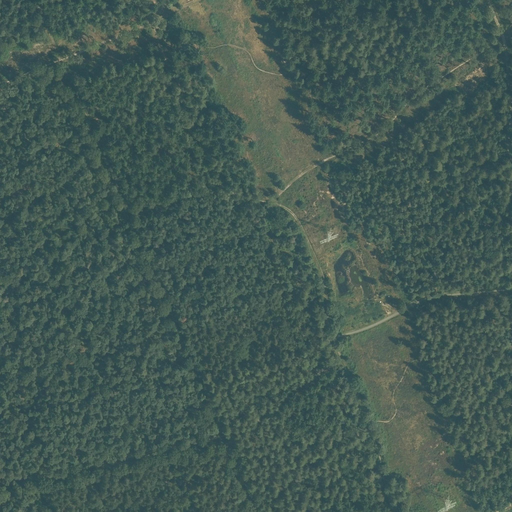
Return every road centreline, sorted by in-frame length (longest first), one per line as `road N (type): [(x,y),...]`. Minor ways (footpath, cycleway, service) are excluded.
road 1 (track): [(150,24),(223,186)]
road 2 (track): [(332,337),(317,257),(292,213),(273,199)]
road 3 (track): [(273,199),(400,113)]
road 4 (track): [(400,113),(503,38)]
road 5 (track): [(503,38),(511,159)]
